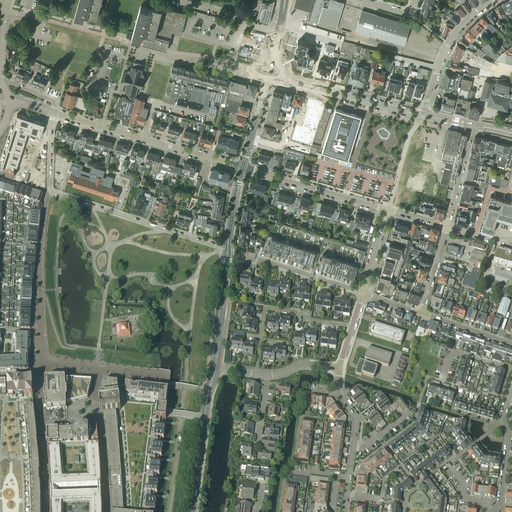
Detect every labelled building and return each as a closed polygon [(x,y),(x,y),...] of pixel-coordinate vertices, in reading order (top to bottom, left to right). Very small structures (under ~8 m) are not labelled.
[(79,0),(75,17),(84,20),(85,16),(87,16),(96,19),(100,0),(79,0)] [(269,22),(275,0),(274,0),(273,0),(274,0),(271,1),(269,2),(269,3),(262,1),(257,19),(263,20),(269,22)] [(295,0),(293,7),(298,8),(305,10),(310,12),(313,0),(295,0)] [(307,20),(317,24),(336,29),(344,3),(340,2),(340,1),(338,0),(337,1),(333,0),(329,0),(328,0),(313,0),(310,12),(307,20)] [(431,9),(433,3),(424,0),(423,0),(422,7),(420,13),(423,14),(423,15),(429,17),(429,15),(432,16),(434,11),(431,9)] [(461,5),(462,6),(467,12),(471,9),(468,5),(469,5),(466,1),(461,5)] [(504,3),(502,4),(507,13),(508,16),(511,13),(511,9),(507,2),(504,3)] [(143,42),(167,48),(172,31),(179,33),(181,34),(186,14),(162,7),(153,5),(152,9),(150,9),(149,8),(141,6),(132,37),(141,40),(144,40),(143,42)] [(500,5),(495,8),(500,17),(500,16),(502,19),(506,16),(505,14),(500,5)] [(467,13),(467,12),(462,6),(454,12),(456,15),(459,18),(460,17),(461,17),(464,15),(466,14),(466,13),(467,13)] [(393,42),(403,45),(410,25),(362,10),(355,31),(377,37),(376,40),(380,41),(392,45),(393,42)] [(496,21),(497,23),(499,22),(498,20),(496,16),(492,11),(490,12),(490,11),(486,14),(491,20),(494,18),(496,21)] [(459,18),(456,15),(454,14),(453,16),(451,13),(448,16),(447,16),(446,19),(447,20),(450,17),(451,18),(450,19),(456,24),(461,19),(459,18)] [(482,17),(478,21),(484,27),(486,25),(493,32),(496,29),(489,22),(488,23),(482,17)] [(453,25),(447,20),(446,23),(443,33),(447,34),(448,32),(449,33),(450,29),(452,29),(453,25)] [(478,21),(473,26),(480,33),(481,34),(482,34),(486,30),(484,27),(478,21)] [(473,26),(469,30),(477,38),(480,35),(481,34),(480,33),(473,26)] [(469,30),(464,35),(470,40),(472,42),(474,41),(477,38),(469,30)] [(469,41),(463,36),(462,37),(460,39),(459,42),(466,47),(468,45),(472,48),(474,45),(469,41)] [(294,51),(294,52),(300,64),(301,63),(312,67),(315,56),(310,54),(311,54),(308,49),(307,49),(309,43),(298,40),(294,51)] [(457,43),(450,56),(459,60),(462,61),(466,54),(467,55),(470,56),(472,52),(457,44),(457,43)] [(487,43),(481,48),(490,56),(495,59),(499,55),(487,43)] [(511,54),(511,43),(511,44),(506,50),(502,53),(511,54)] [(6,47),(6,56),(8,57),(8,61),(11,61),(11,57),(12,48),(16,49),(16,44),(13,44),(11,44),(11,47),(10,47),(6,47)] [(497,50),(501,54),(502,53),(506,50),(502,46),(497,50)] [(480,56),(482,57),(485,53),(478,48),(475,53),(477,54),(480,56)] [(320,59),(317,70),(319,70),(319,71),(323,72),(326,61),(320,59)] [(338,59),(336,66),(340,67),(337,74),(344,76),(347,65),(341,63),(342,61),(338,59)] [(326,61),(323,72),(326,73),(329,73),(332,63),(326,61)] [(462,71),(463,68),(459,67),(460,64),(451,61),(451,62),(450,62),(449,65),(450,65),(449,68),(462,71)] [(142,87),(145,76),(143,76),(144,75),(144,73),(142,73),(143,69),(141,69),(142,65),(138,64),(134,62),(133,67),(131,66),(130,70),(128,69),(128,70),(127,71),(126,71),(123,82),(127,83),(126,85),(125,91),(134,94),(136,94),(138,86),(140,87),(142,87)] [(170,74),(163,101),(169,103),(179,65),(173,64),(172,67),(170,74)] [(368,67),(365,66),(357,64),(356,67),(355,66),(355,69),(354,76),(354,77),(357,78),(359,77),(360,77),(361,76),(362,76),(365,77),(368,67)] [(179,65),(169,103),(174,104),(176,98),(177,98),(185,67),(179,65)] [(21,80),(26,69),(20,67),(19,70),(18,70),(15,78),(21,80)] [(178,98),(176,105),(181,106),(183,100),(183,99),(185,92),(187,85),(191,69),(185,67),(177,98),(178,98)] [(27,83),(30,75),(31,72),(26,69),(21,80),(27,83)] [(185,92),(183,99),(183,100),(188,101),(189,101),(191,93),(197,70),(191,69),(187,85),(185,92)] [(190,101),(188,108),(194,110),(204,72),(197,70),(191,93),(189,101),(190,101)] [(373,71),(370,80),(382,84),(385,74),(385,72),(385,71),(382,70),(381,71),(380,73),(373,71)] [(446,72),(444,76),(460,81),(462,75),(460,74),(450,71),(449,73),(446,72)] [(204,72),(194,110),(199,111),(200,104),(201,104),(202,104),(210,73),(204,72)] [(202,106),(201,111),(206,113),(208,106),(210,99),(209,99),(216,75),(210,73),(202,104),(201,104),(201,105),(202,106)] [(37,87),(40,80),(36,78),(38,75),(36,74),(34,77),(31,84),(37,87)] [(216,75),(209,99),(210,99),(216,101),(222,77),(216,75)] [(451,88),(457,90),(458,86),(460,81),(444,76),(443,81),(444,81),(443,85),(447,87),(451,88)] [(40,80),(37,87),(42,89),(46,82),(45,82),(47,78),(45,77),(43,81),(40,80)] [(222,77),(216,101),(225,104),(227,98),(232,79),(222,77)] [(388,84),(387,88),(388,89),(391,90),(391,89),(393,90),(396,79),(390,77),(389,81),(388,81),(388,84)] [(463,78),(454,112),(467,115),(471,100),(468,99),(468,98),(472,80),(463,78)] [(232,79),(227,98),(242,102),(243,98),(245,98),(249,85),(246,84),(247,83),(232,79)] [(396,79),(393,90),(394,90),(393,91),(397,92),(398,91),(399,91),(400,88),(401,85),(402,81),(396,79)] [(511,106),(511,82),(506,81),(502,82),(501,86),(493,83),(485,81),(480,98),(488,100),(487,103),(506,108),(507,105),(511,106)] [(406,89),(405,92),(407,93),(406,94),(410,95),(411,94),(412,94),(412,92),(414,84),(415,84),(415,83),(408,82),(407,85),(406,89)] [(414,84),(412,92),(414,93),(414,94),(420,96),(421,93),(422,93),(423,89),(422,89),(423,85),(417,83),(416,84),(415,84),(414,84)] [(86,110),(88,103),(89,100),(89,99),(75,95),(78,86),(69,84),(64,103),(86,110)] [(249,85),(245,98),(249,99),(249,97),(252,98),(253,96),(254,96),(256,86),(255,86),(256,85),(252,85),(249,85)] [(278,114),(279,109),(284,94),(273,91),(267,111),(278,114)] [(279,109),(283,110),(286,111),(291,94),(285,92),(284,94),(279,109)] [(304,97),(295,95),(293,103),(292,105),(296,106),(297,104),(301,105),(302,100),(303,100),(304,97)] [(440,108),(452,111),(456,98),(444,95),(440,108)] [(114,109),(114,111),(115,111),(114,116),(122,119),(123,121),(124,123),(126,123),(128,122),(129,122),(138,124),(138,123),(144,124),(148,108),(143,106),(145,100),(138,98),(136,97),(136,98),(134,97),(130,96),(129,98),(128,100),(127,100),(126,99),(126,98),(125,98),(123,97),(122,97),(122,98),(120,97),(119,97),(117,104),(116,104),(116,105),(115,106),(114,108),(114,109)] [(225,104),(224,109),(230,110),(235,112),(240,113),(244,114),(247,115),(249,107),(240,105),(241,102),(242,102),(227,98),(225,104)] [(297,124),(292,139),(312,145),(313,140),(324,104),(324,103),(308,98),(306,106),(309,107),(308,108),(303,123),(304,123),(303,126),(302,126),(297,124)] [(88,103),(91,104),(89,110),(97,112),(97,109),(101,110),(102,108),(98,107),(98,106),(95,105),(96,102),(89,100),(88,103)] [(471,100),(467,115),(477,118),(480,108),(477,107),(478,102),(471,100)] [(331,106),(331,105),(326,103),(325,104),(324,104),(313,140),(320,143),(331,106)] [(282,115),(283,110),(279,109),(278,114),(267,111),(266,117),(283,122),(285,115),(282,115)] [(323,149),(322,152),(348,160),(349,157),(352,146),(354,146),(352,146),(354,139),(356,140),(357,136),(355,135),(360,117),(356,116),(356,115),(351,113),(350,115),(342,112),(342,111),(335,109),(327,135),(323,149)] [(233,114),(232,117),(233,118),(232,122),(234,123),(235,122),(239,123),(243,124),(245,124),(246,120),(244,120),(245,117),(243,117),(244,115),(240,114),(240,113),(235,112),(234,114),(233,114)] [(11,127),(0,160),(0,171),(11,175),(14,176),(15,174),(12,173),(26,130),(38,134),(37,136),(40,137),(41,134),(40,134),(44,123),(39,121),(40,119),(34,117),(33,119),(17,114),(13,124),(14,124),(13,127),(11,127)] [(281,128),(283,122),(266,117),(264,123),(278,127),(281,128)] [(157,130),(159,123),(153,121),(151,129),(153,130),(155,131),(156,130),(157,130)] [(169,126),(167,133),(172,135),(175,127),(175,125),(171,123),(170,126),(169,126)] [(262,128),(277,132),(278,128),(278,127),(264,123),(262,128)] [(61,134),(60,138),(62,138),(63,135),(67,136),(69,128),(65,127),(65,128),(62,127),(60,134),(61,134)] [(67,136),(66,139),(70,141),(75,142),(76,137),(73,136),(75,131),(72,130),(72,129),(69,128),(67,136)] [(275,136),(277,132),(262,128),(261,132),(262,132),(261,132),(275,136)] [(230,139),(219,136),(221,130),(218,129),(217,130),(216,135),(215,139),(218,140),(216,146),(227,149),(227,150),(236,152),(236,149),(238,149),(239,145),(238,145),(239,141),(230,139)] [(409,168),(405,182),(406,182),(414,184),(417,185),(427,150),(428,150),(430,143),(435,144),(438,133),(423,129),(420,130),(415,146),(416,146),(414,151),(413,151),(410,162),(411,163),(410,168),(409,168)] [(188,140),(191,132),(185,130),(183,138),(188,140)] [(444,168),(440,182),(448,184),(449,184),(452,170),(458,149),(453,148),(454,145),(454,142),(452,142),(454,131),(449,130),(448,130),(447,133),(441,159),(450,161),(448,169),(444,168)] [(458,149),(460,142),(459,140),(461,132),(454,131),(452,142),(454,142),(454,145),(453,148),(458,149)] [(191,132),(188,140),(194,141),(196,133),(191,132)] [(75,142),(73,149),(76,150),(77,146),(79,147),(81,142),(85,143),(87,134),(84,133),(81,133),(79,138),(76,137),(75,142)] [(204,144),(207,134),(201,133),(199,142),(204,144)] [(452,170),(449,184),(454,186),(456,179),(462,155),(464,145),(465,145),(467,134),(462,133),(460,142),(458,149),(452,170)] [(85,143),(84,147),(93,150),(94,148),(95,143),(92,142),(94,136),(91,136),(91,135),(87,134),(85,143)] [(207,134),(204,144),(205,144),(205,145),(207,145),(210,146),(212,138),(212,136),(207,134)] [(473,143),(471,150),(478,152),(478,151),(480,145),(482,138),(476,137),(474,138),(473,143)] [(93,150),(93,151),(96,152),(96,151),(98,152),(100,147),(104,148),(106,139),(103,138),(103,139),(99,138),(98,144),(95,143),(94,148),(93,150)] [(478,151),(478,152),(485,154),(486,148),(488,140),(487,139),(486,139),(482,138),(480,145),(478,151)] [(104,148),(103,150),(106,151),(109,152),(110,148),(112,142),(109,141),(110,140),(106,139),(104,148)] [(485,154),(484,160),(485,160),(493,162),(494,158),(492,158),(494,151),(496,142),(488,140),(486,148),(485,154)] [(496,142),(494,151),(496,152),(496,153),(497,153),(497,154),(498,154),(498,156),(501,157),(504,144),(496,142)] [(121,152),(123,144),(117,143),(115,151),(114,154),(116,155),(118,151),(121,152)] [(123,144),(121,152),(120,154),(124,155),(123,157),(125,157),(126,154),(127,154),(129,146),(123,144)] [(498,161),(497,165),(499,166),(505,167),(506,162),(510,146),(504,144),(501,157),(500,161),(498,161)] [(309,152),(315,154),(316,151),(316,150),(317,147),(311,145),(309,152)] [(131,155),(130,159),(135,160),(136,157),(139,149),(133,147),(131,155)] [(290,157),(293,158),(302,161),(304,153),(286,148),(282,163),(285,164),(286,160),(289,161),(290,157)] [(471,151),(470,157),(483,160),(484,160),(485,154),(478,152),(471,150),(471,151)] [(146,159),(145,163),(147,164),(151,165),(152,161),(154,153),(148,152),(146,159)] [(268,160),(269,156),(266,155),(267,153),(263,152),(263,154),(259,153),(257,159),(262,161),(263,161),(268,162),(268,160)] [(154,153),(152,161),(155,162),(153,168),(154,169),(153,174),(156,175),(157,171),(158,167),(159,163),(157,163),(160,155),(154,153)] [(157,171),(157,172),(160,173),(160,172),(161,169),(167,171),(168,168),(168,166),(170,158),(164,156),(163,162),(160,162),(159,163),(158,167),(157,171)] [(291,162),(293,158),(290,157),(289,161),(286,160),(285,164),(282,163),(281,164),(285,165),(284,167),(293,170),(296,163),(291,162)] [(168,168),(167,171),(173,172),(174,172),(179,173),(180,168),(175,166),(176,160),(170,158),(168,166),(168,168)] [(73,182),(72,185),(104,196),(103,198),(113,201),(113,199),(116,200),(119,190),(109,187),(110,184),(111,185),(114,177),(107,175),(106,177),(103,176),(105,170),(92,166),(90,172),(82,169),(83,165),(79,164),(80,163),(72,161),(69,170),(72,171),(71,174),(70,174),(68,181),(73,182)] [(180,168),(179,173),(184,175),(185,171),(189,172),(191,164),(185,162),(183,169),(180,168)] [(469,162),(467,167),(480,170),(481,165),(477,164),(469,162)] [(189,172),(188,176),(191,177),(196,179),(198,173),(195,172),(197,166),(191,164),(189,172)] [(310,166),(303,164),(301,172),(308,174),(310,166)] [(211,170),(208,177),(210,178),(210,179),(226,184),(226,183),(227,183),(230,175),(228,175),(229,174),(223,172),(223,171),(219,170),(219,171),(213,169),(213,170),(211,170)] [(134,177),(120,172),(119,175),(130,179),(128,186),(131,186),(134,177)] [(466,172),(465,178),(477,180),(478,175),(466,172)] [(490,173),(487,183),(488,183),(489,183),(500,186),(502,178),(502,176),(491,173),(490,173)] [(481,181),(479,186),(485,188),(486,183),(488,177),(485,177),(484,182),(481,181)] [(251,181),(248,189),(249,190),(249,191),(253,193),(253,191),(264,194),(267,186),(251,181)] [(6,183),(3,192),(8,194),(11,184),(6,183)] [(11,184),(8,194),(14,195),(17,186),(11,184)] [(463,185),(463,187),(463,189),(477,193),(478,191),(474,190),(475,189),(472,188),(472,186),(464,184),(464,185),(463,185)] [(22,188),(17,186),(14,195),(19,197),(22,188)] [(22,188),(19,197),(24,199),(27,189),(22,188)] [(146,197),(144,196),(146,190),(142,188),(139,195),(138,195),(135,203),(134,205),(135,205),(134,206),(142,209),(144,203),(148,204),(148,203),(151,204),(153,196),(150,195),(149,197),(146,196),(146,197)] [(404,188),(402,194),(410,196),(412,190),(404,188)] [(32,191),(27,189),(24,199),(29,200),(32,191)] [(180,190),(176,203),(174,209),(178,210),(180,202),(179,202),(181,194),(182,195),(184,191),(180,190)] [(32,191),(29,200),(34,202),(37,193),(32,191)] [(43,194),(37,193),(34,202),(38,203),(37,211),(41,212),(42,204),(40,203),(43,194)] [(274,193),(271,204),(277,206),(279,202),(283,203),(286,195),(279,193),(279,195),(274,193)] [(402,193),(400,199),(408,202),(410,196),(402,194),(402,193)] [(214,202),(222,203),(223,203),(224,200),(223,199),(224,196),(215,194),(214,202)] [(460,195),(460,198),(461,198),(460,200),(468,202),(469,202),(472,203),(475,204),(475,201),(472,200),(472,199),(469,199),(470,196),(461,194),(461,195),(460,195)] [(286,195),(283,203),(288,205),(287,208),(294,210),(297,200),(292,199),(293,197),(286,195)] [(153,196),(151,204),(154,205),(153,206),(157,207),(155,213),(163,216),(163,215),(164,212),(166,204),(165,203),(167,197),(164,196),(162,202),(159,201),(156,199),(156,197),(153,196)] [(511,198),(511,201),(500,198),(491,196),(481,230),(481,231),(492,234),(497,218),(511,221),(511,198)] [(294,210),(293,213),(297,214),(298,210),(300,211),(302,207),(308,208),(311,200),(301,197),(300,201),(297,200),(294,210)] [(400,199),(398,205),(406,208),(408,202),(400,199)] [(0,340),(0,352),(17,354),(17,340),(15,340),(16,333),(22,201),(6,200),(6,202),(0,329),(0,333),(1,333),(1,340),(0,340)] [(222,207),(222,203),(214,202),(213,209),(221,211),(221,210),(222,210),(222,207)] [(318,203),(314,214),(321,216),(322,213),(330,215),(331,215),(328,224),(331,225),(333,220),(334,216),(335,211),(332,210),(333,206),(325,204),(322,203),(321,204),(318,203)] [(428,207),(426,213),(429,213),(430,211),(443,215),(445,209),(433,206),(432,209),(428,207)] [(243,208),(243,211),(243,215),(258,217),(259,214),(255,214),(254,215),(252,214),(253,209),(244,208),(243,208)] [(334,216),(333,220),(339,222),(341,218),(347,220),(349,211),(340,208),(339,212),(335,211),(334,216)] [(220,214),(221,211),(213,209),(211,217),(220,218),(221,218),(221,214),(220,214)] [(182,224),(185,213),(179,211),(177,215),(175,222),(182,224)] [(442,220),(443,215),(430,211),(429,213),(435,215),(434,217),(442,220)] [(185,213),(182,224),(188,226),(190,219),(191,216),(187,214),(188,213),(185,213)] [(351,219),(348,228),(353,230),(355,224),(360,226),(363,216),(356,214),(354,220),(351,219)] [(242,218),(241,221),(242,221),(251,223),(252,218),(254,218),(254,219),(258,220),(258,217),(243,215),(242,218)] [(457,223),(456,224),(461,225),(463,226),(464,226),(467,227),(467,224),(465,223),(466,220),(466,217),(459,215),(458,218),(457,223)] [(363,216),(360,226),(366,228),(364,233),(369,234),(371,225),(368,224),(370,218),(363,216)] [(195,221),(194,223),(202,224),(202,227),(205,227),(206,226),(211,227),(210,233),(215,234),(217,225),(211,224),(206,223),(206,220),(198,219),(198,218),(195,218),(195,221)] [(413,222),(409,233),(415,235),(418,224),(413,222)] [(392,235),(391,240),(406,244),(408,239),(404,238),(400,237),(401,236),(399,235),(400,235),(399,235),(399,234),(400,234),(402,225),(396,223),(395,226),(394,230),(398,231),(397,236),(392,235)] [(399,234),(399,235),(400,235),(399,235),(401,236),(402,232),(407,234),(408,229),(408,226),(402,225),(400,234),(399,234)] [(240,230),(239,233),(240,233),(239,236),(255,239),(255,236),(251,236),(251,237),(249,236),(250,231),(240,229),(240,230)] [(422,230),(422,232),(429,234),(428,237),(436,239),(438,234),(422,230)] [(264,247),(262,250),(267,252),(268,250),(272,252),(276,239),(272,238),(272,236),(267,235),(265,241),(264,247)] [(238,239),(238,242),(238,243),(244,244),(243,244),(246,245),(247,244),(248,244),(249,239),(250,239),(250,241),(254,241),(255,239),(239,236),(239,239),(238,239)] [(276,239),(272,252),(276,253),(281,241),(276,239)] [(285,242),(281,255),(285,256),(287,250),(289,243),(290,241),(286,240),(285,242)] [(281,241),(276,253),(281,255),(285,242),(281,241)] [(416,241),(416,244),(418,244),(421,245),(421,248),(425,249),(433,251),(434,246),(419,242),(416,241)] [(379,278),(375,289),(382,291),(382,290),(384,290),(383,292),(384,292),(384,290),(386,291),(385,292),(392,294),(395,284),(398,285),(399,282),(395,281),(395,279),(397,280),(402,263),(405,264),(410,249),(408,248),(405,247),(390,242),(388,250),(380,278),(379,278)] [(287,250),(285,256),(290,257),(294,245),(289,243),(287,250)] [(294,245),(290,257),(294,259),(298,246),(294,245)] [(298,246),(294,259),(298,260),(302,248),(298,246)] [(449,249),(448,252),(449,252),(449,253),(457,255),(461,256),(462,252),(463,249),(459,248),(451,246),(450,249),(449,249)] [(302,248),(298,260),(303,262),(307,249),(302,248)] [(307,249),(303,262),(307,263),(311,251),(307,249)] [(354,264),(349,277),(354,278),(357,279),(359,273),(366,251),(358,249),(357,251),(357,252),(360,253),(356,265),(354,264)] [(411,249),(410,252),(415,254),(414,257),(421,259),(419,263),(423,264),(423,263),(429,265),(431,259),(417,254),(418,251),(411,249)] [(497,249),(494,261),(511,266),(511,253),(510,253),(497,249)] [(311,251),(307,263),(312,265),(312,263),(315,264),(318,253),(311,251)] [(472,252),(469,262),(478,264),(483,265),(486,255),(472,252)] [(320,261),(318,267),(323,268),(327,256),(322,254),(321,258),(320,258),(320,259),(319,259),(319,260),(320,260),(320,261)] [(327,256),(323,268),(327,270),(331,257),(327,256)] [(331,257),(327,270),(332,271),(334,265),(336,259),(331,257)] [(334,265),(332,271),(336,273),(340,260),(336,259),(334,265)] [(340,260),(336,273),(341,274),(345,261),(340,260)] [(345,261),(341,274),(345,275),(349,263),(345,261)] [(349,263),(345,275),(349,277),(354,264),(349,263)] [(443,269),(442,272),(453,275),(454,273),(455,269),(452,268),(444,266),(443,266),(442,269),(443,269)] [(466,274),(462,287),(473,290),(475,291),(481,272),(481,271),(476,270),(473,269),(471,276),(466,274)] [(411,270),(410,272),(416,274),(415,277),(418,278),(417,281),(422,283),(422,280),(423,279),(424,279),(426,274),(411,270)] [(441,274),(439,279),(454,283),(455,281),(449,279),(450,277),(441,274)] [(241,275),(240,285),(245,286),(245,288),(250,288),(251,281),(252,277),(241,275)] [(398,288),(395,296),(400,297),(405,284),(404,284),(406,281),(404,280),(402,283),(401,289),(398,288)] [(405,284),(400,297),(405,299),(408,291),(405,290),(407,285),(409,281),(406,280),(406,281),(404,284),(405,284)] [(250,288),(249,293),(255,293),(255,291),(261,292),(262,282),(251,281),(250,288)] [(279,285),(278,292),(278,293),(283,293),(283,291),(289,292),(290,282),(279,281),(279,285)] [(417,288),(412,302),(417,303),(419,299),(421,296),(418,295),(422,283),(417,281),(416,283),(415,287),(417,288)] [(267,290),(267,293),(272,294),(272,296),(277,297),(278,293),(278,292),(279,285),(268,283),(267,290)] [(292,294),(291,299),(293,299),(300,300),(300,301),(301,301),(303,284),(300,283),(300,287),(296,287),(295,294),(294,294),(292,294)] [(303,284),(301,301),(302,301),(302,300),(309,301),(310,296),(309,296),(310,289),(306,288),(306,284),(303,284)] [(431,302),(430,307),(434,309),(442,286),(439,285),(437,292),(437,293),(437,295),(435,300),(432,299),(431,302)] [(442,286),(434,309),(439,311),(442,303),(439,302),(441,296),(442,293),(444,287),(442,286)] [(410,292),(408,300),(412,302),(417,288),(415,287),(414,290),(413,293),(410,292)] [(315,301),(315,306),(321,307),(321,308),(322,308),(325,290),(322,290),(321,294),(317,293),(316,301),(315,301)] [(325,290),(322,308),(324,308),(324,307),(330,308),(331,303),(332,295),(327,295),(328,291),(325,290)] [(332,307),(332,311),(334,312),(341,313),(341,314),(342,314),(344,297),(341,296),(341,300),(336,300),(335,307),(333,307),(332,307)] [(344,297),(342,314),(343,314),(343,313),(350,314),(350,309),(351,302),(347,301),(347,297),(344,297)] [(444,303),(441,311),(446,313),(450,299),(448,299),(446,304),(444,303)] [(502,299),(497,313),(506,317),(511,303),(502,299)] [(475,307),(470,321),(474,322),(477,313),(475,313),(477,308),(477,307),(478,303),(476,302),(475,305),(475,307)] [(368,304),(366,309),(373,312),(373,310),(378,312),(381,305),(375,303),(374,306),(368,304)] [(381,305),(378,312),(383,314),(387,315),(388,313),(384,312),(386,307),(381,305)] [(455,307),(453,315),(458,317),(461,308),(462,305),(460,305),(459,308),(455,307)] [(469,310),(466,319),(470,321),(475,307),(472,306),(471,311),(469,310)] [(485,310),(480,324),(484,326),(487,317),(485,316),(487,311),(488,307),(486,306),(485,310)] [(241,313),(240,318),(244,319),(252,320),(254,309),(244,307),(243,311),(241,310),(241,313)] [(461,308),(458,317),(464,319),(467,310),(461,308)] [(392,314),(390,317),(395,319),(395,318),(396,317),(401,319),(403,313),(396,310),(394,315),(392,314)] [(479,314),(476,323),(480,324),(485,310),(484,310),(483,310),(481,314),(479,314)] [(404,318),(402,321),(410,324),(411,321),(414,322),(415,319),(412,318),(413,316),(407,314),(406,319),(404,318)] [(279,320),(278,328),(283,329),(283,327),(289,328),(291,318),(280,316),(279,320)] [(488,319),(485,326),(491,328),(495,317),(492,316),(490,320),(488,319)] [(496,316),(492,328),(498,330),(501,322),(500,322),(502,318),(496,316)] [(244,324),(243,326),(245,326),(245,330),(255,331),(256,320),(252,320),(244,319),(244,324)] [(269,319),(267,329),(273,330),(272,332),(278,332),(278,328),(279,320),(269,319)] [(429,322),(426,330),(432,332),(435,324),(429,322)] [(373,323),(369,335),(401,346),(405,334),(373,323)] [(116,325),(117,334),(118,337),(130,336),(129,324),(116,325)] [(435,324),(432,332),(436,334),(434,337),(438,338),(440,333),(436,332),(437,329),(439,330),(441,326),(435,324)] [(320,339),(319,345),(320,345),(321,344),(327,345),(327,346),(328,346),(331,329),(328,328),(327,332),(323,332),(322,339),(321,339),(320,339)] [(440,333),(438,338),(442,339),(443,336),(453,339),(456,332),(451,330),(447,328),(447,329),(443,328),(442,333),(440,332),(440,333)] [(331,329),(328,346),(329,346),(329,345),(336,346),(337,341),(336,341),(337,334),(333,333),(333,329),(331,329)] [(306,335),(304,343),(305,343),(310,343),(310,341),(316,342),(317,332),(306,331),(305,335),(306,335)] [(457,332),(456,337),(459,338),(458,340),(456,348),(459,349),(461,343),(464,334),(457,332)] [(0,372),(29,371),(28,357),(28,354),(29,354),(30,333),(16,333),(15,340),(17,340),(17,354),(21,354),(21,357),(21,359),(0,359),(0,340),(1,340),(1,333),(0,333),(0,372)] [(295,334),(293,343),(299,344),(299,346),(304,347),(305,343),(304,343),(306,335),(305,335),(295,334)] [(461,343),(459,348),(462,349),(464,344),(465,343),(469,344),(469,343),(471,336),(464,334),(461,343)] [(471,336),(469,343),(473,344),(470,352),(473,353),(475,347),(478,339),(471,336)] [(233,337),(231,347),(237,348),(237,350),(242,350),(243,343),(244,339),(233,337)] [(478,339),(475,347),(478,348),(480,345),(483,346),(485,341),(478,339)] [(487,341),(484,351),(491,353),(492,351),(494,344),(487,341)] [(242,350),(241,354),(246,355),(247,353),(252,354),(254,344),(243,343),(242,350)] [(494,344),(492,351),(496,352),(493,358),(493,360),(496,361),(501,346),(494,344)] [(275,350),(274,358),(279,359),(279,357),(285,357),(286,348),(276,346),(275,350)] [(501,346),(496,361),(499,362),(502,356),(505,357),(508,349),(501,346)] [(365,358),(365,360),(366,360),(388,367),(392,356),(370,348),(368,348),(368,349),(365,358)] [(264,349),(263,358),(268,359),(268,361),(274,362),(274,358),(275,350),(264,349)] [(400,357),(392,381),(400,383),(408,360),(400,357)] [(360,361),(355,374),(361,376),(362,375),(374,378),(377,368),(365,364),(366,362),(360,361)] [(0,511),(154,511),(157,497),(157,496),(159,479),(159,477),(161,460),(161,459),(163,442),(163,440),(165,426),(165,424),(166,422),(166,418),(167,414),(167,410),(167,408),(166,408),(168,389),(125,384),(117,385),(117,383),(104,382),(91,381),(65,379),(45,380),(32,380),(8,381),(8,389),(6,389),(6,382),(0,382),(0,511)] [(249,383),(248,395),(247,396),(258,398),(260,385),(253,384),(253,381),(246,380),(246,383),(249,383)] [(290,387),(283,386),(283,385),(280,384),(279,391),(275,390),(274,397),(278,398),(279,394),(289,395),(290,387)] [(354,403),(364,396),(357,387),(352,390),(356,395),(351,398),(354,403)] [(378,409),(388,402),(381,393),(376,396),(379,401),(375,404),(378,409)] [(318,408),(319,397),(311,396),(310,407),(318,408)] [(364,396),(354,403),(358,408),(363,404),(366,409),(371,405),(364,396)] [(326,409),(331,398),(319,397),(318,408),(326,409)] [(331,398),(326,409),(330,415),(339,408),(331,398)] [(400,399),(391,406),(395,411),(399,408),(403,412),(407,409),(400,399)] [(250,404),(251,401),(244,400),(244,404),(245,404),(244,411),(248,411),(248,414),(252,414),(253,412),(256,413),(257,405),(250,404)] [(391,406),(388,402),(378,409),(382,414),(387,410),(390,415),(395,411),(391,406)] [(277,418),(277,414),(278,414),(279,408),(282,409),(283,405),(276,404),(275,408),(269,407),(267,416),(277,418)] [(370,423),(379,416),(372,407),(367,410),(371,415),(366,418),(370,423)] [(339,408),(330,415),(335,421),(346,418),(339,408)] [(419,416),(431,419),(432,416),(431,416),(431,414),(430,414),(420,411),(419,416)] [(379,416),(370,423),(373,427),(378,424),(381,429),(386,425),(379,416)] [(335,421),(334,428),(345,430),(346,418),(335,421)] [(302,427),(313,429),(314,420),(303,419),(302,427)] [(454,424),(455,425),(455,424),(465,427),(466,422),(456,419),(455,419),(454,422),(455,423),(454,424)] [(416,425),(425,430),(427,432),(430,424),(427,424),(427,423),(418,421),(416,425)] [(253,424),(246,423),(246,424),(242,424),(241,431),(245,431),(244,434),(252,435),(253,424)] [(265,435),(272,436),(278,437),(279,428),(282,429),(282,425),(275,424),(275,427),(266,426),(265,435)] [(464,431),(465,427),(455,424),(455,425),(453,433),(464,431)] [(427,432),(425,430),(416,425),(412,428),(419,435),(421,437),(428,432),(427,432)] [(415,438),(419,435),(412,428),(408,431),(415,438)] [(410,442),(415,438),(408,431),(404,434),(410,442)] [(458,440),(466,434),(464,431),(453,433),(458,440)] [(406,445),(410,442),(404,434),(400,437),(406,445)] [(461,444),(469,438),(466,434),(458,440),(461,444)] [(279,437),(278,437),(272,436),(272,440),(263,438),(261,447),(267,448),(274,449),(275,440),(278,441),(279,437)] [(402,448),(406,445),(400,437),(396,440),(402,448)] [(469,438),(461,444),(465,449),(473,443),(469,438)] [(398,451),(402,448),(396,440),(392,443),(398,451)] [(252,444),(242,443),(240,451),(243,452),(242,456),(251,457),(252,451),(251,451),(252,444)] [(394,454),(398,451),(392,443),(388,446),(394,454)] [(442,448),(448,457),(450,456),(449,454),(451,452),(446,445),(442,448)] [(473,455),(481,449),(478,445),(470,450),(473,455)] [(275,449),(274,449),(267,448),(266,452),(259,451),(258,459),(270,461),(272,453),(274,453),(275,449)] [(446,458),(448,457),(442,448),(438,451),(443,458),(445,457),(446,458)] [(385,449),(381,452),(387,460),(389,459),(390,460),(392,458),(385,449)] [(476,459),(484,453),(481,449),(473,455),(476,459)] [(443,458),(438,451),(438,452),(436,450),(432,453),(434,455),(440,463),(442,462),(441,460),(443,458)] [(381,452),(376,455),(383,465),(385,464),(384,463),(387,460),(381,452)] [(481,465),(486,456),(484,453),(476,459),(481,465)] [(310,458),(311,455),(299,454),(297,462),(308,464),(309,457),(310,458)] [(376,455),(372,459),(378,467),(379,468),(383,465),(376,455)] [(438,465),(440,463),(434,455),(430,458),(435,465),(437,463),(438,465)] [(489,467),(490,457),(486,456),(481,465),(489,467)] [(433,466),(435,465),(430,458),(425,461),(432,469),(434,468),(433,466)] [(372,459),(367,462),(375,471),(377,470),(376,469),(378,467),(372,459)] [(339,470),(340,462),(330,461),(329,469),(339,470)] [(430,471),(432,469),(425,461),(421,464),(427,471),(429,469),(430,471)] [(367,462),(363,465),(369,474),(372,472),(373,473),(375,471),(367,462)] [(271,469),(269,469),(269,467),(260,466),(259,468),(254,467),(255,465),(247,464),(247,466),(246,466),(245,476),(251,477),(250,478),(264,480),(264,478),(269,479),(271,469)] [(417,467),(424,476),(427,475),(425,472),(427,471),(421,464),(417,467)] [(358,469),(357,476),(369,478),(369,477),(368,477),(368,475),(369,474),(363,465),(358,469)] [(413,470),(418,477),(421,475),(423,478),(424,476),(417,467),(413,470)] [(416,478),(418,477),(413,470),(409,473),(415,482),(418,480),(416,478)] [(424,479),(424,480),(422,482),(424,484),(425,482),(427,484),(434,480),(431,475),(428,477),(428,476),(427,475),(424,476),(423,478),(424,479)] [(318,483),(319,477),(316,477),(315,483),(317,483),(317,486),(319,486),(318,489),(329,491),(329,485),(326,484),(323,484),(321,484),(318,483)] [(429,487),(427,488),(428,490),(437,484),(437,483),(440,481),(437,477),(434,480),(427,484),(429,487)] [(403,481),(410,489),(412,488),(410,486),(412,485),(407,478),(403,481)] [(408,491),(410,489),(403,481),(399,484),(404,491),(407,489),(408,491)] [(294,483),(291,483),(286,482),(285,490),(296,492),(297,484),(294,483)] [(241,497),(243,497),(242,501),(247,501),(247,498),(248,498),(249,496),(253,497),(254,489),(256,489),(256,485),(241,483),(240,491),(242,491),(241,497)] [(401,493),(404,491),(399,484),(393,489),(401,493)] [(433,493),(440,488),(437,484),(428,490),(430,492),(432,490),(433,493)] [(436,497),(443,492),(440,488),(433,493),(435,495),(433,496),(435,498),(436,497)] [(488,488),(487,497),(495,498),(496,489),(488,488)] [(401,497),(401,493),(393,489),(392,495),(401,497)] [(439,500),(448,498),(443,492),(436,497),(439,500)] [(241,506),(240,511),(248,511),(250,505),(242,503),(243,501),(237,500),(236,505),(241,506)]
